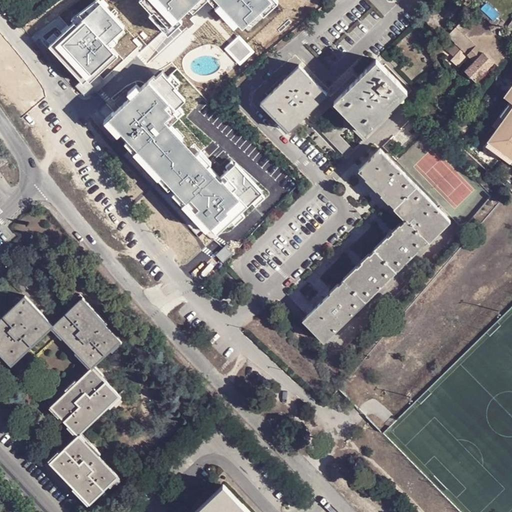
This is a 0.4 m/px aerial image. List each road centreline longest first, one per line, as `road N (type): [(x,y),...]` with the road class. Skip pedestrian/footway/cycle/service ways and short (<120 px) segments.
road 1 (residential): [(40,178),(348,511)]
road 2 (residential): [(0,16),(140,229),(224,328)]
road 3 (residential): [(323,185),(245,102),(249,87),(297,46)]
road 4 (residential): [(297,46),(330,80),(394,16),(377,0)]
road 5 (residential): [(264,294),(345,215),(323,185)]
road 6 (residential): [(323,185),(243,261),(264,294)]
road 7 (track): [(424,511),(324,413)]
road 8 (residential): [(224,328),(324,413)]
